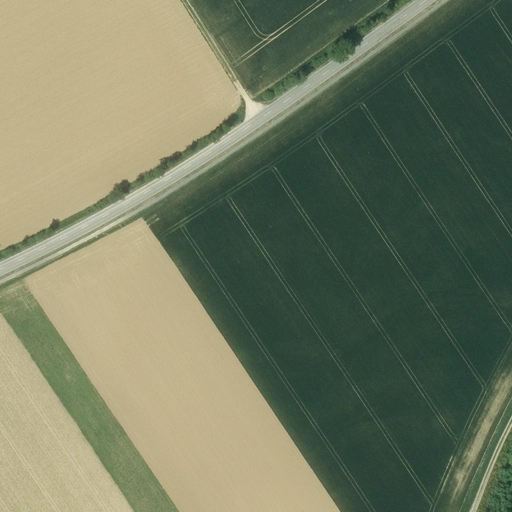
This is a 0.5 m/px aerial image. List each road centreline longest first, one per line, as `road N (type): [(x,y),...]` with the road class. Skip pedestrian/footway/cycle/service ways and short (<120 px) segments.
road 1 (unclassified): [(425,0),(259,122),(138,198),(0,269)]
road 2 (track): [(190,0),(259,122)]
